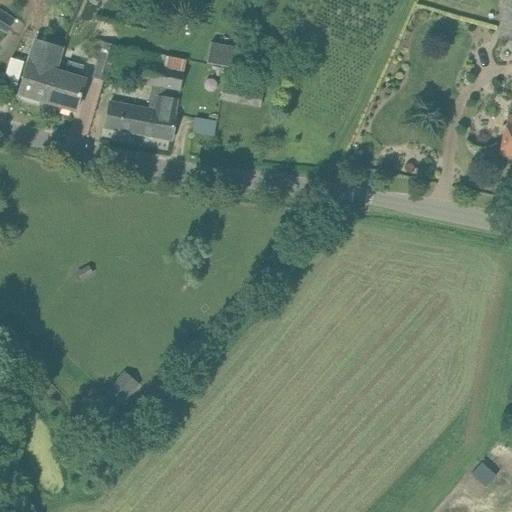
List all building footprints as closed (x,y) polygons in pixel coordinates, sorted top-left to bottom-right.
[(511,0),(505,0),(498,38),(511,41),(511,0)] [(0,8),(0,27),(13,34),(21,19),(0,8)] [(92,76),(107,81),(109,76),(116,47),(95,39),(89,56),(98,59),(92,76)] [(35,41),(28,64),(27,63),(18,94),(47,102),(56,72),(54,71),(61,48),(35,41)] [(238,68),(242,47),(210,42),(207,63),(238,68)] [(119,47),(113,76),(136,80),(142,53),(119,47)] [(135,107),(109,102),(104,128),(140,135),(140,131),(139,130),(142,118),(154,120),(155,111),(154,111),(158,87),(167,89),(172,57),(165,56),(164,54),(145,51),(139,84),(151,86),(149,99),(137,97),(135,107)] [(142,118),(139,130),(140,131),(140,135),(171,141),(174,121),(175,115),(178,100),(174,99),(176,91),(180,91),(184,72),(186,59),(172,57),(167,89),(158,87),(154,111),(155,111),(154,120),(142,118)] [(64,74),(56,72),(47,102),(76,111),(85,80),(79,78),(83,66),(67,62),(64,74)] [(264,86),(224,79),(220,99),(260,106),(264,86)] [(499,155),(511,157),(511,116),(507,115),(499,155)] [(194,131),(216,135),(218,120),(197,116),(194,131)]
